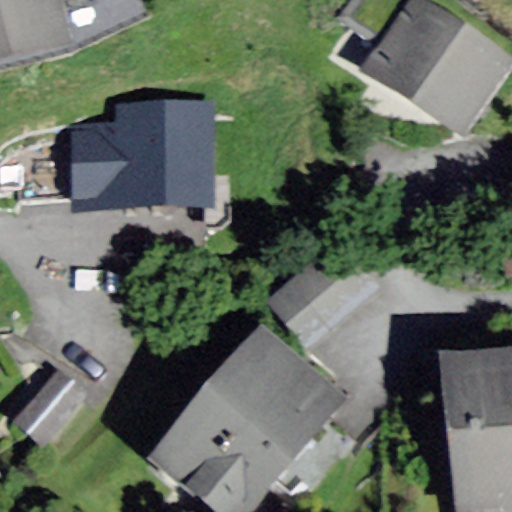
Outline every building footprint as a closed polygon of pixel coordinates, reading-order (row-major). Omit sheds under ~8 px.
[(0,0),(0,63),(66,48),(53,0),(0,0)] [(508,63),(415,3),(366,79),(460,139),(508,63)] [(209,217),(207,112),(119,113),(119,132),(78,133),(79,219),(209,217)] [(371,292),(340,256),(337,252),(271,309),(305,348),(371,292)] [(256,511),(340,410),(262,347),(157,475),(202,511),(256,511)] [(511,511),(511,364),(445,372),(459,511),(511,511)] [(82,399),(58,379),(16,429),(40,448),(82,399)]
